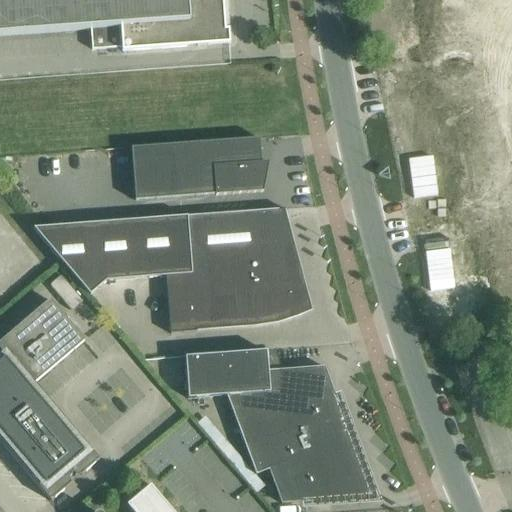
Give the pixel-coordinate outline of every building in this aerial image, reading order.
[(0,0),(0,36),(90,30),(92,51),(121,49),(122,52),(230,45),(229,30),(227,31),(223,0),(0,0)] [(511,0),(437,0),(443,74),(483,71),(502,320),(511,319),(511,0)] [(262,173),(261,164),(260,139),(131,149),(135,202),(215,196),(215,197),(263,193),(267,173),(262,173)] [(170,335),(177,334),(197,333),(196,326),(255,322),(276,319),(296,312),(305,309),(279,212),(285,211),(285,210),(33,229),(90,296),(106,282),(166,278),(170,335)] [(50,287),(70,311),(82,301),(62,277),(50,287)] [(0,443),(50,502),(99,461),(0,344),(0,443)] [(185,358),(186,378),(188,400),(226,397),(256,476),(269,471),(281,505),(316,502),(321,501),(331,498),(340,492),(348,484),(352,475),(355,464),(355,454),(352,444),(324,368),(268,372),(266,352),(185,358)] [(172,511),(150,486),(126,506),(131,511),(172,511)]
